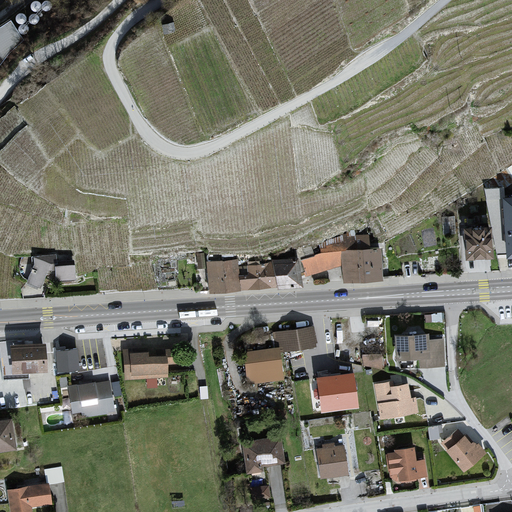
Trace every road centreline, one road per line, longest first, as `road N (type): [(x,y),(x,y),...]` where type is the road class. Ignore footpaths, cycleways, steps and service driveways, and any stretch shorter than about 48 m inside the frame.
road 1 (unclassified): [(155,0),(116,39),(110,66),(150,139),(174,152),(205,150),(282,110),(448,0)]
road 2 (primary): [(450,293),(0,321)]
road 3 (residential): [(508,487),(506,465),(458,399),(450,293)]
road 4 (residential): [(335,511),(508,487)]
road 5 (unclassified): [(0,98),(121,0)]
